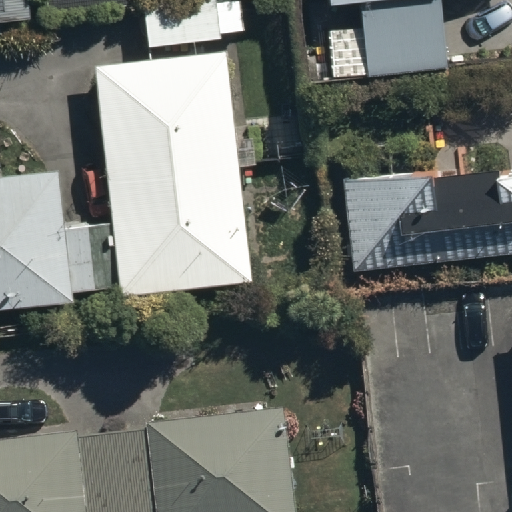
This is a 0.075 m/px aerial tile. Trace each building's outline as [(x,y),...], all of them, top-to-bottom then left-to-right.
[(26,0),(0,0),(0,33),(29,31),(26,0)] [(45,0),(48,19),(134,10),(132,0),(45,0)] [(325,0),(330,42),(333,70),(364,67),(365,70),(444,62),(437,0),(455,0),(456,7),(488,4),(487,0),(325,0)] [(143,13),(146,53),(220,48),(217,8),(143,13)] [(225,64),(94,79),(120,298),(250,283),(225,64)] [(501,183),(501,178),(437,185),(437,181),(412,184),(411,178),(345,186),(356,278),(511,260),(511,169),(509,170),(510,182),(501,183)] [(53,177),(0,183),(0,309),(68,301),(53,177)] [(0,444),(0,511),(282,511),(273,417),(0,444)]
